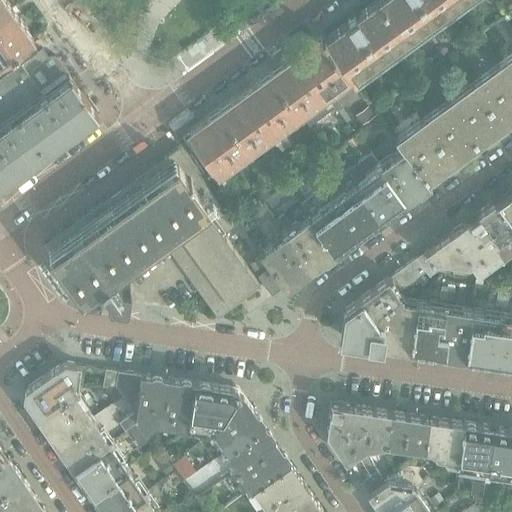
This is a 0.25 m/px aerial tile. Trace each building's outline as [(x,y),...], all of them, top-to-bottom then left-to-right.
[(0,0),(0,61),(33,37),(15,12),(5,0),(0,0)] [(410,41),(380,0),(376,0),(356,15),(356,14),(346,21),(346,22),(326,37),(323,33),(321,34),(351,75),(355,80),(358,78),(354,73),(376,58),(379,63),(386,58),(383,52),(402,38),(406,43),(410,41)] [(465,1),(464,0),(380,0),(410,41),(413,38),(410,33),(430,18),(434,23),(438,20),(435,15),(455,0),(458,0),(461,3),(465,1)] [(511,16),(508,11),(503,15),(506,20),(511,16)] [(351,75),(321,34),(271,71),(300,112),(351,75)] [(98,113),(96,111),(57,57),(55,55),(51,55),(48,56),(42,47),(37,50),(34,45),(0,68),(0,89),(15,110),(45,152),(95,116),(95,115),(98,113)] [(511,56),(504,62),(500,57),(497,60),(511,80),(511,56)] [(511,116),(511,80),(497,60),(494,62),(497,67),(478,81),(475,76),(468,81),(472,85),(453,99),(450,94),(446,96),(479,141),(511,116)] [(300,112),(271,71),(220,107),(249,148),(300,112)] [(0,184),(45,152),(15,110),(0,89),(0,184)] [(342,106),(334,96),(330,99),(337,110),(342,106)] [(479,141),(446,96),(443,98),(447,103),(428,117),(424,112),(418,117),(417,116),(396,131),(397,132),(395,133),(404,145),(428,178),(479,141)] [(337,110),(330,99),(325,102),(333,113),(337,110)] [(362,124),(376,114),(369,105),(355,115),(362,124)] [(249,148),(220,107),(188,130),(191,134),(194,138),(197,142),(200,146),(203,151),(206,155),(209,159),(211,163),(214,167),(217,171),(222,167),(249,148)] [(342,107),(337,110),(346,122),(351,119),(342,107)] [(188,130),(182,135),(185,139),(191,134),(188,130)] [(291,144),(283,132),(278,136),(286,147),(291,144)] [(349,148),(361,139),(356,133),(345,141),(349,148)] [(191,134),(185,139),(188,143),(194,138),(191,134)] [(286,147),(278,136),(274,138),(282,150),(286,147)] [(194,138),(188,143),(191,147),(197,142),(194,138)] [(197,142),(191,147),(194,151),(200,146),(197,142)] [(429,180),(428,178),(404,145),(358,178),(385,215),(390,211),(390,208),(418,187),(422,188),(427,184),(427,181),(429,180)] [(221,231),(234,223),(190,162),(178,146),(164,156),(170,164),(128,195),(125,191),(129,188),(128,187),(46,247),(50,253),(77,290),(79,292),(81,294),(83,295),(86,296),(88,297),(107,299),(106,301),(126,304),(129,284),(119,282),(115,286),(108,277),(152,244),(149,241),(162,231),(218,309),(251,285),(254,289),(260,285),(221,231)] [(200,146),(194,151),(197,155),(203,151),(200,146)] [(203,151),(197,155),(199,159),(206,155),(203,151)] [(206,155),(199,159),(202,163),(209,159),(206,155)] [(209,159),(202,163),(205,167),(211,163),(209,159)] [(211,163),(205,167),(208,171),(214,167),(211,163)] [(314,164),(310,167),(315,173),(319,170),(314,164)] [(214,167),(208,171),(211,175),(217,171),(214,167)] [(217,171),(211,175),(212,177),(215,180),(226,172),(222,167),(217,171)] [(294,178),(287,183),(293,191),(300,186),(294,178)] [(385,215),(358,178),(312,212),(338,249),(342,245),(343,242),(353,235),(371,221),(375,222),(380,219),(380,215),(381,215),(381,214),(385,215)] [(511,187),(497,198),(511,220),(511,187)] [(272,194),(265,199),(273,209),(279,204),(272,194)] [(238,212),(251,203),(245,195),(232,205),(238,212)] [(511,242),(511,220),(497,198),(451,231),(472,260),(477,268),(511,242)] [(262,202),(250,211),(259,224),(271,215),(262,202)] [(338,249),(312,212),(292,225),(284,213),(277,218),(286,230),(263,246),(260,242),(258,244),(263,252),(272,263),(286,283),(287,285),(289,284),(287,283),(288,282),(291,283),(296,279),(296,276),(324,255),(328,256),(333,253),(333,249),(334,249),(335,248),(338,249)] [(472,260),(451,231),(427,249),(437,262),(463,266),(472,260)] [(410,346),(418,299),(408,298),(401,287),(425,270),(429,275),(440,266),(437,262),(427,249),(345,308),(341,336),(378,341),(410,346)] [(257,274),(272,263),(263,252),(249,263),(257,274)] [(286,283),(272,263),(257,274),(263,282),(271,293),(286,283)] [(475,275),(474,283),(482,284),(483,277),(475,275)] [(446,299),(448,286),(441,285),(439,298),(446,299)] [(453,300),(455,287),(448,286),(446,299),(453,300)] [(501,305),(504,291),(497,290),(494,305),(501,305)] [(507,306),(509,291),(504,291),(501,305),(507,306)] [(465,354),(472,307),(418,299),(410,346),(465,354)] [(511,361),(511,312),(472,307),(465,354),(511,361)] [(78,388),(72,378),(75,376),(77,363),(64,361),(25,388),(24,394),(56,440),(94,415),(76,390),(78,388)] [(114,382),(116,369),(105,367),(102,384),(114,382)] [(136,413),(142,373),(116,369),(114,382),(136,413)] [(186,425),(193,380),(142,373),(136,413),(140,418),(145,426),(154,420),(186,425)] [(263,422),(241,391),(238,387),(193,380),(186,425),(212,429),(225,448),(263,422)] [(387,441),(391,410),(335,401),(335,402),(331,405),(330,405),(326,430),(345,457),(361,480),(377,469),(376,468),(364,446),(386,441),(387,441)] [(457,459),(463,421),(391,410),(387,441),(433,448),(436,452),(445,454),(447,458),(457,459)] [(134,412),(119,422),(124,429),(138,419),(134,412)] [(128,464),(110,439),(94,415),(56,440),(91,490),(128,464)] [(145,432),(138,421),(130,427),(137,437),(145,432)] [(511,472),(511,428),(463,421),(457,459),(456,464),(511,472)] [(288,459),(276,441),(263,422),(225,448),(222,450),(235,469),(229,473),(241,492),(252,484),(288,459)] [(0,493),(23,477),(0,444),(0,493)] [(178,455),(170,446),(164,450),(171,460),(178,455)] [(193,467),(185,455),(173,464),(181,475),(193,467)] [(420,465),(421,457),(414,456),(412,464),(420,465)] [(173,469),(165,458),(158,463),(161,468),(167,473),(173,469)] [(320,511),(323,510),(288,459),(252,484),(271,511),(320,511)] [(436,470),(427,459),(420,465),(429,475),(434,471),(436,470)] [(429,475),(420,465),(412,464),(408,463),(391,474),(391,475),(385,480),(369,491),(381,509),(414,486),(429,475)] [(160,511),(145,489),(128,464),(91,490),(105,511),(160,511)] [(369,491),(385,480),(377,469),(361,480),(369,491)] [(46,511),(40,503),(23,477),(0,493),(0,511),(46,511)] [(482,495),(484,480),(476,479),(473,494),(482,495)] [(489,505),(492,481),(484,480),(482,495),(481,500),(489,505)] [(177,492),(173,495),(177,499),(179,502),(180,504),(194,493),(193,492),(191,489),(185,481),(175,489),(177,492)] [(432,511),(414,486),(381,509),(383,511),(432,511)] [(221,506),(210,491),(198,499),(207,511),(216,511),(220,510),(219,509),(219,507),(221,506)] [(443,498),(439,493),(433,497),(437,502),(443,498)]
